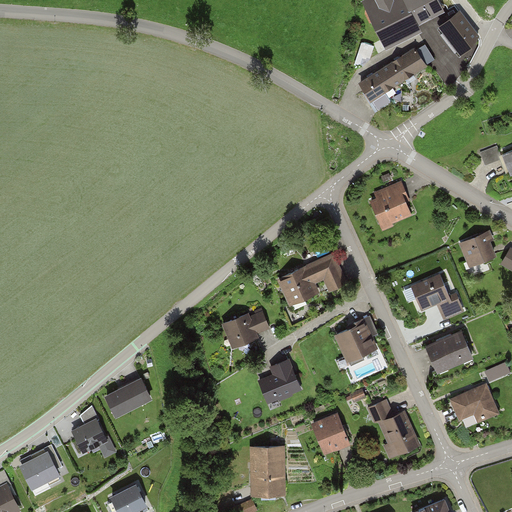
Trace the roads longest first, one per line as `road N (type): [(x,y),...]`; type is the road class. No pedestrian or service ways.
road 1 (residential): [(0,451),(327,194)]
road 2 (unclassified): [(0,11),(155,28),(231,53),(341,116)]
road 3 (residential): [(450,464),(327,194)]
road 4 (residential): [(388,143),(459,95),(493,35)]
road 5 (residential): [(307,511),(450,464)]
road 6 (residential): [(388,143),(511,218)]
